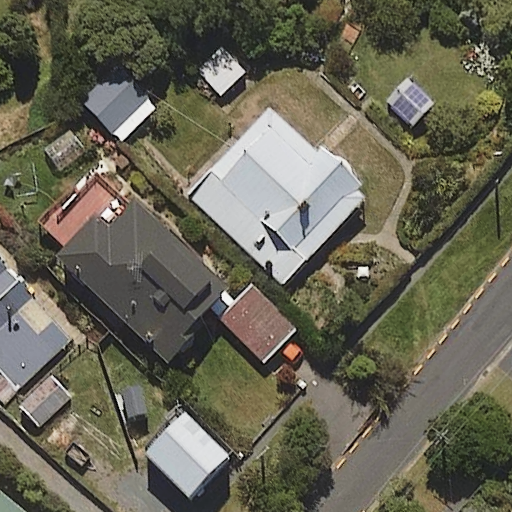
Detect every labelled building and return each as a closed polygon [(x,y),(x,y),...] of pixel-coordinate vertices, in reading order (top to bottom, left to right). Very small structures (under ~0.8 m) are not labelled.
[(153,102),(114,65),(80,101),(119,138),(153,102)] [(279,292),(361,204),(358,186),(319,150),(311,159),(262,114),(182,200),(279,292)] [(161,354),(182,331),(178,327),(220,281),(122,193),(97,221),(86,211),(49,252),(161,354)] [(73,336),(0,259),(0,370),(17,389),(73,336)] [(293,326),(250,283),(217,316),(260,359),(293,326)] [(71,394),(49,372),(17,406),(39,428),(71,394)] [(138,373),(116,382),(132,423),(154,415),(138,373)] [(227,461),(179,413),(138,453),(186,502),(227,461)] [(0,511),(24,511),(0,493),(0,511)]
